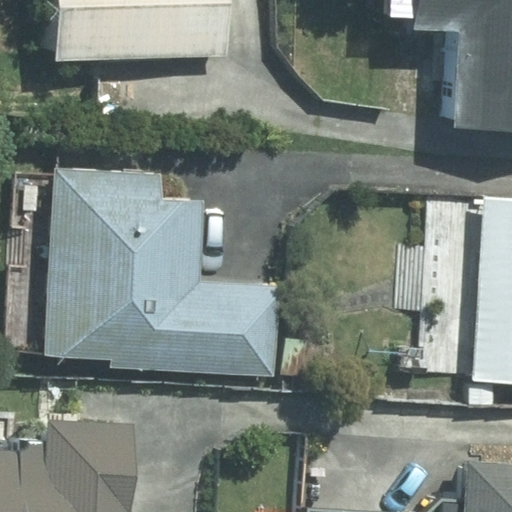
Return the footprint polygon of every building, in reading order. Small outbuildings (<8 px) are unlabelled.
[(205,0),(23,0),(25,62),(207,58),(205,0)] [(511,132),(511,0),(351,0),(351,20),(373,21),(373,33),(422,35),(419,129),(511,132)] [(139,176),(30,170),(20,358),(86,361),(86,369),(262,378),(267,287),(181,282),(185,202),(138,199),(139,176)] [(511,199),(463,197),(453,383),(511,386),(511,199)] [(0,511),(111,511),(116,427),(24,422),(23,440),(0,438),(0,511)] [(511,511),(511,466),(437,463),(434,511),(511,511)]
